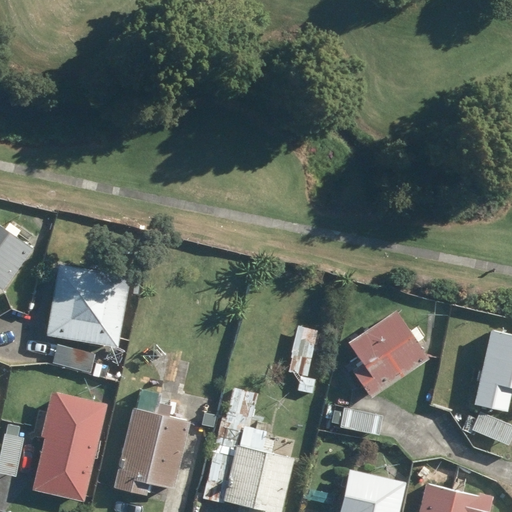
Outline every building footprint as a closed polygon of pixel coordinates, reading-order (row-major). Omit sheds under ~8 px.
[(0,284),(24,249),(0,232),(0,284)] [(123,277),(54,267),(44,335),(113,345),(123,277)] [(356,366),(347,371),(365,397),(422,359),(389,312),(341,345),(356,366)] [(276,367),(297,369),(295,392),(311,393),(313,380),(306,380),(307,370),(311,325),(280,322),(276,367)] [(511,388),(511,337),(483,331),(467,405),(502,413),(508,387),(511,388)] [(256,391),(232,387),(227,420),(251,424),(256,391)] [(77,500),(98,405),(51,394),(29,490),(77,500)] [(379,411),(341,407),(338,430),(376,434),(379,411)] [(184,421),(125,408),(108,488),(141,495),(144,484),(169,490),(184,421)] [(466,411),(459,430),(504,445),(511,426),(466,411)] [(259,430),(216,421),(199,497),(237,505),(235,511),(276,511),(288,458),(255,451),(259,430)] [(21,437),(0,433),(0,476),(14,479),(21,437)] [(392,511),(399,482),(342,471),(333,511),(392,511)] [(483,511),(486,499),(419,484),(413,511),(483,511)] [(190,511),(191,504),(175,502),(174,511),(161,509),(161,511),(190,511)]
